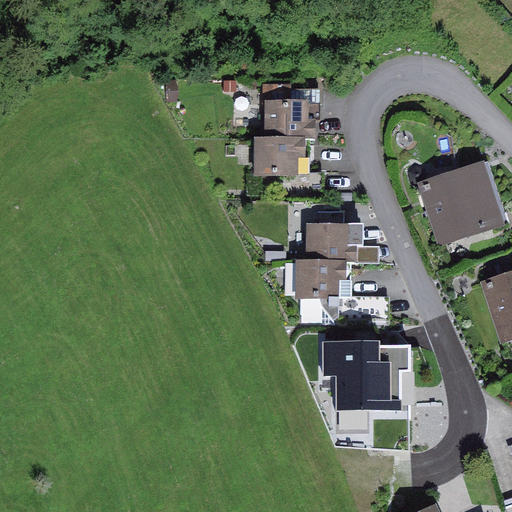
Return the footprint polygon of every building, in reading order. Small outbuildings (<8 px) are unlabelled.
[(267,137),(301,138),(310,139),(311,105),(268,103),(267,137)] [(301,138),(267,137),(258,137),(257,171),(300,172),(301,138)] [(482,167),(424,185),(442,241),(500,223),(482,167)] [(311,261),(341,261),(352,261),(352,225),(311,225),(311,261)] [(341,261),(311,261),(300,260),(300,296),(340,296),(341,261)] [(511,276),(488,284),(505,338),(511,335),(511,276)] [(390,342),(337,342),(337,397),(391,397),(390,342)] [(444,511),(435,489),(390,508),(391,511),(444,511)]
